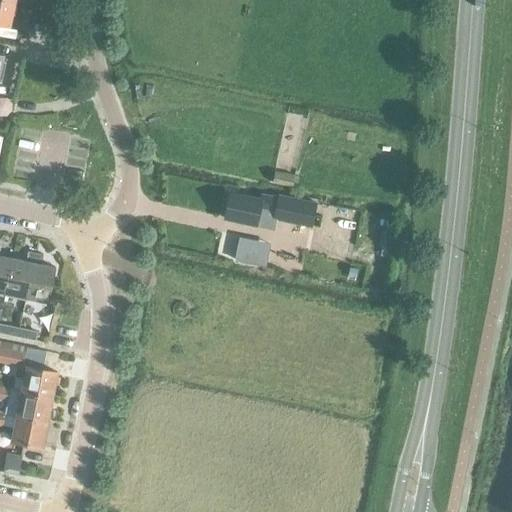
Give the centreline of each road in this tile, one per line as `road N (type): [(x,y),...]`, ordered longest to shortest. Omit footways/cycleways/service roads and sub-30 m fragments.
road 1 (tertiary): [(422,431),(472,0)]
road 2 (unclassified): [(62,511),(99,329),(84,240)]
road 3 (unclassified): [(84,240),(114,218),(130,178),(93,51),(88,0)]
